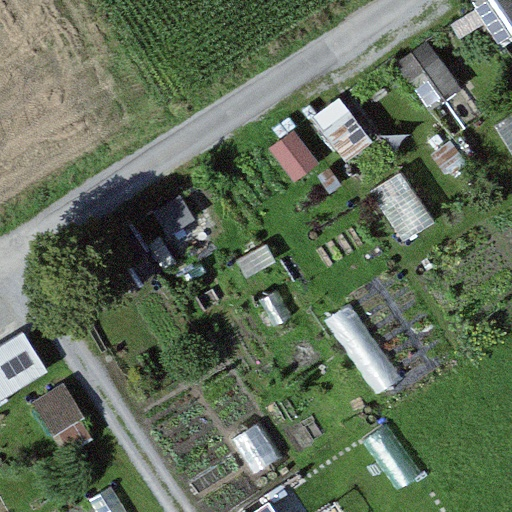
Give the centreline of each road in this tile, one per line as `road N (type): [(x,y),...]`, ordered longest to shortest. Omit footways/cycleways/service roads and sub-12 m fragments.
road 1 (unclassified): [(0,265),(405,0)]
road 2 (track): [(13,256),(182,511)]
